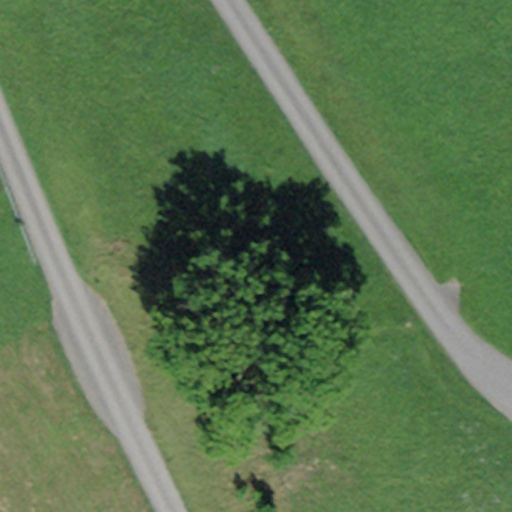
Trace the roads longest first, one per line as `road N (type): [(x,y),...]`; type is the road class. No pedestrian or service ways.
road 1 (unclassified): [(511,389),(462,344),(228,0)]
road 2 (unclassified): [(0,126),(175,511)]
